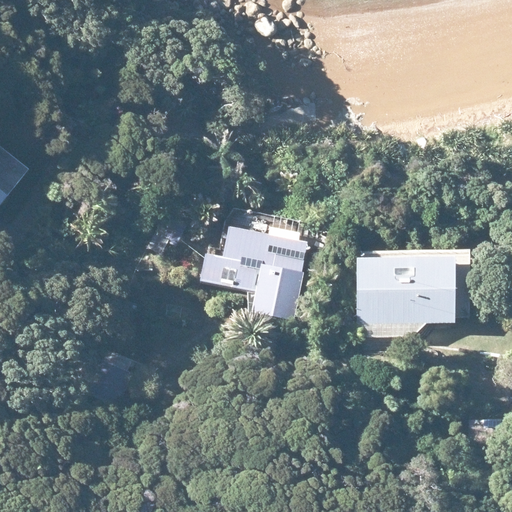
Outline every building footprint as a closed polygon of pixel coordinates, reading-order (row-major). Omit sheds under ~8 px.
[(0,194),(17,175),(0,160),(0,194)] [(151,220),(134,254),(158,266),(175,230),(151,220)] [(279,331),(288,279),(286,279),(291,249),(211,235),(206,266),(188,263),(183,291),(240,302),(236,323),(279,331)] [(436,268),(340,272),(342,332),(440,329),(436,268)] [(54,396),(102,417),(114,387),(66,368),(54,396)] [(511,425),(463,424),(463,445),(480,445),(480,460),(510,460),(511,425)]
